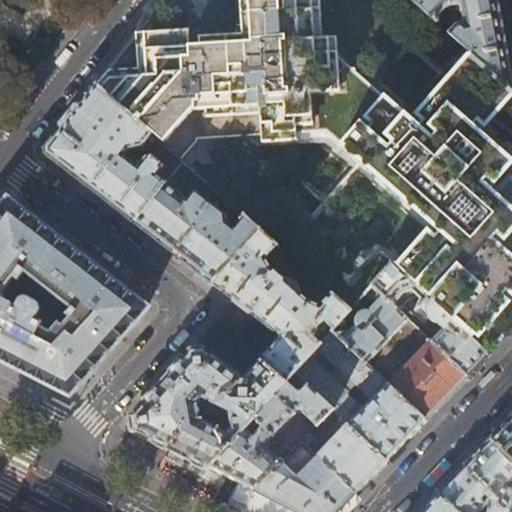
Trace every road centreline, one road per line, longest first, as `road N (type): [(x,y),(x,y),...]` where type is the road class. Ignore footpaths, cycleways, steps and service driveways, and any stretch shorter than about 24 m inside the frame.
road 1 (residential): [(2,157),(183,306),(50,462)]
road 2 (residential): [(2,157),(123,0)]
road 3 (residential): [(511,374),(379,511)]
